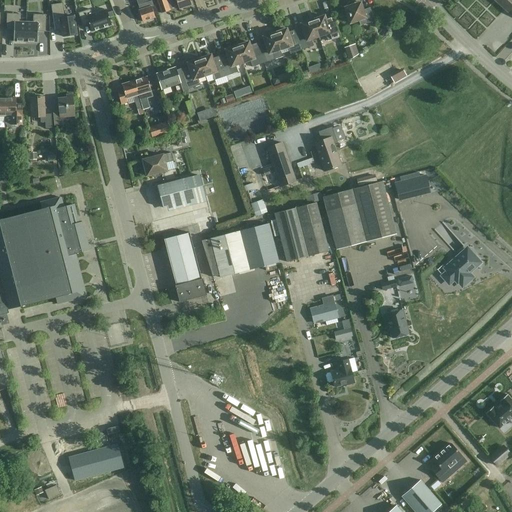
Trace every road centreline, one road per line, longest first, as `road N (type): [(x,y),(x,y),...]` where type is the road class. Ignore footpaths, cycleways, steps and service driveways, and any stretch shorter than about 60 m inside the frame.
road 1 (unclassified): [(202,511),(84,59)]
road 2 (unclassified): [(296,511),(511,326)]
road 3 (unclassified): [(136,42),(262,0)]
